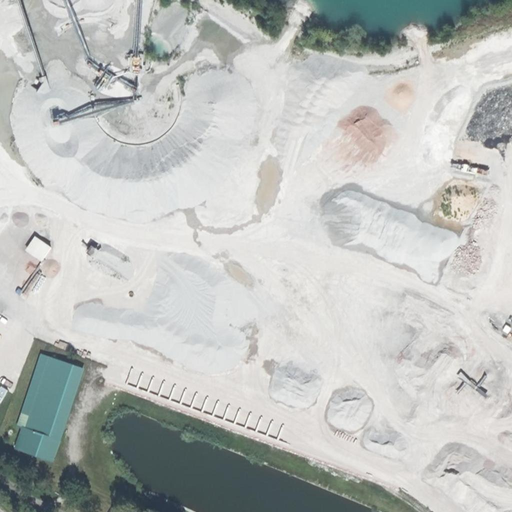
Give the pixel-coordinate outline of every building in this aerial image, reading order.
[(51,248),(35,238),(27,251),(43,261),(51,248)] [(12,289),(25,288),(25,272),(12,273),(12,289)] [(71,376),(74,366),(51,359),(48,368),(71,376)] [(84,370),(74,366),(71,376),(53,429),(50,438),(62,442),(84,370)] [(71,376),(48,368),(30,422),(53,429),(71,376)] [(468,371),(450,375),(451,380),(469,377),(468,371)] [(0,401),(1,403),(10,389),(0,383),(0,401)] [(53,429),(30,422),(27,431),(50,438),(53,429)] [(27,431),(24,430),(18,450),(55,462),(62,442),(50,438),(27,431)]
